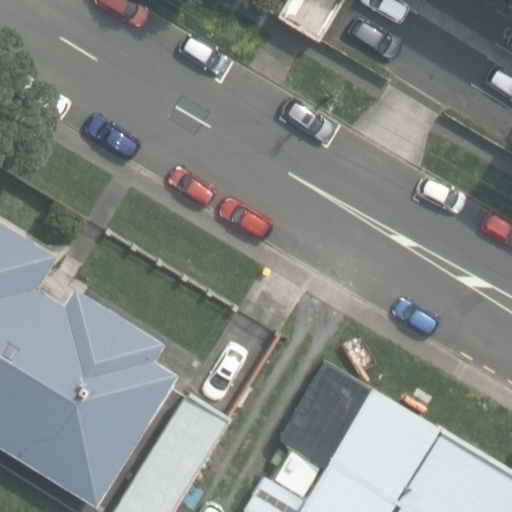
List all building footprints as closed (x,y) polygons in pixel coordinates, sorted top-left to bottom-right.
[(284,0),(275,16),(317,41),(319,38),(325,29),(341,0),(284,0)] [(62,303),(36,286),(55,256),(0,221),(0,446),(95,505),(176,374),(152,359),(162,344),(72,288),(62,303)] [(511,511),(511,446),(503,459),(362,379),(284,511),(511,511)] [(110,511),(169,511),(229,416),(187,389),(110,511)] [(297,494),(311,471),(286,457),(273,479),(297,494)]
